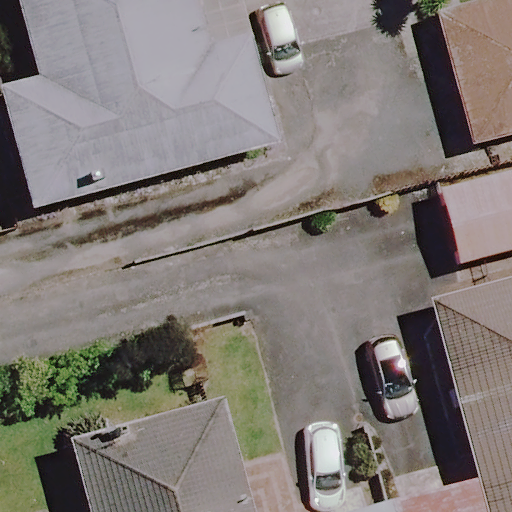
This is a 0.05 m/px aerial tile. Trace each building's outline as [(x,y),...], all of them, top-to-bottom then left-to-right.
[(188,54),(173,0),(0,0),(0,1),(24,92),(0,98),(0,175),(12,222),(256,156),(226,44),(188,54)] [(511,140),(511,10),(423,34),(455,156),(511,140)] [(511,258),(511,176),(420,203),(441,278),(511,258)] [(511,511),(511,285),(410,314),(457,484),(357,511),(511,511)] [(227,511),(201,421),(61,462),(75,511),(227,511)]
